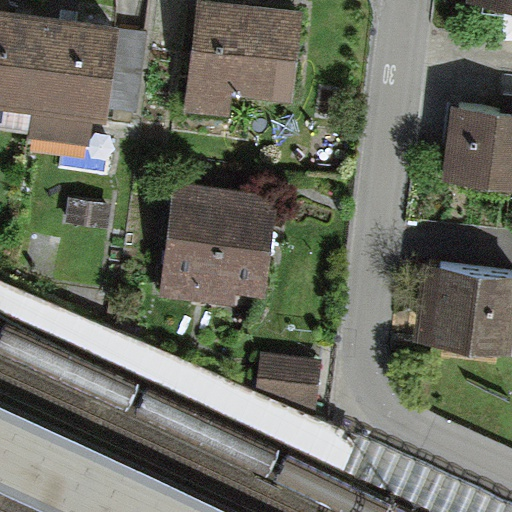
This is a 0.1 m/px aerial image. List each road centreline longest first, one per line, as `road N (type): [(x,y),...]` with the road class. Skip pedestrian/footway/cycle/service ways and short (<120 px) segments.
road 1 (residential): [(404,0),(365,363),(372,391)]
road 2 (residential): [(511,464),(396,411),(372,391)]
